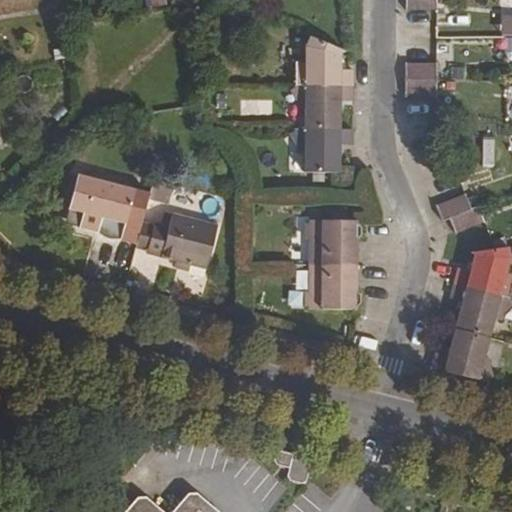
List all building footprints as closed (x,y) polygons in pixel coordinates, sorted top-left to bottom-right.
[(436,0),(405,0),(405,9),(436,9),(436,0)] [(295,63),(294,86),(352,86),(352,70),(339,70),(340,55),(341,50),(309,37),(306,44),(304,44),(305,63),(295,63)] [(436,65),(404,65),(404,80),(436,80),(436,65)] [(404,96),(436,96),(436,80),(404,80),(404,96)] [(352,102),(352,86),(294,86),(294,89),(289,91),(296,102),(297,108),(304,108),(304,129),(339,129),(339,102),(352,102)] [(351,146),(351,130),(304,129),(294,129),(293,132),(289,134),(296,146),(296,152),(304,152),(304,173),(339,173),(339,145),(351,146)] [(141,223),(147,200),(149,193),(145,193),(134,190),(77,175),(68,209),(83,212),(79,227),(97,231),(100,217),(125,223),(121,238),(136,242),(141,223)] [(164,205),(170,184),(152,180),(149,193),(147,200),(164,205)] [(470,210),(464,195),(436,207),(441,221),(449,218),(470,210)] [(483,221),(477,207),(470,210),(449,218),(454,233),(483,221)] [(168,227),(153,224),(153,227),(147,250),(146,253),(205,269),(216,227),(171,215),(168,227)] [(121,238),(125,223),(100,217),(97,231),(121,238)] [(356,224),(356,221),(308,220),(309,224),(304,224),(304,239),(309,239),(308,265),(355,266),(356,239),(359,236),(359,228),(356,224)] [(147,250),(153,227),(141,223),(136,242),(134,247),(147,250)] [(458,268),(454,283),(509,298),(511,288),(511,275),(506,274),(511,255),(509,255),(508,248),(473,252),(474,257),(470,271),(458,268)] [(308,306),(308,310),(355,310),(355,307),(359,303),(359,296),(355,292),(355,266),(308,265),(308,291),(304,291),(304,306),(308,306)] [(511,303),(509,301),(509,298),(454,283),(450,299),(462,302),(455,329),(489,338),(494,317),(501,319),(503,314),(511,305),(511,303)] [(436,353),(432,368),(487,383),(488,380),(493,379),(489,366),(491,360),(484,359),(489,338),(455,329),(448,356),(436,353)] [(310,459),(281,451),(277,453),(274,460),(277,465),(290,469),(288,475),(292,482),(303,484),(308,482),(313,463),(310,459)] [(171,511),(161,511),(146,499),(135,500),(123,511),(218,511),(200,495),(185,497),(171,511)]
